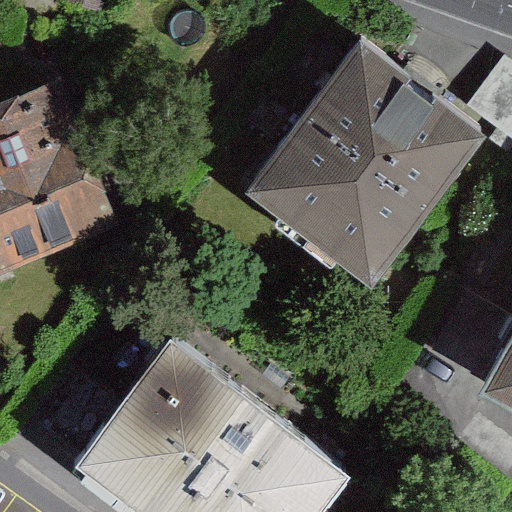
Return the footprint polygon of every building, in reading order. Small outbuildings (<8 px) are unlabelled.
[(108,0),(72,0),(104,12),(108,0)] [(476,134),(357,45),(249,188),(368,278),(476,134)] [(511,60),(508,57),(473,104),(511,133),(511,60)] [(52,87),(0,108),(0,268),(107,226),(52,87)] [(316,511),(348,470),(174,337),(83,456),(156,511),(316,511)] [(511,352),(492,388),(511,399),(511,352)]
